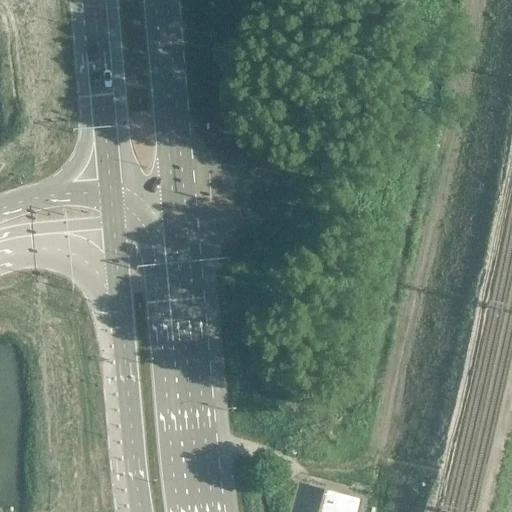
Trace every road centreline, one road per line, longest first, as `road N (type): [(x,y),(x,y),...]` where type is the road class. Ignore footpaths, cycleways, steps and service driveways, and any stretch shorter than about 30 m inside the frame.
road 1 (secondary): [(192,511),(174,219)]
road 2 (secondary): [(113,311),(131,511)]
road 3 (secondary): [(172,186),(158,0)]
